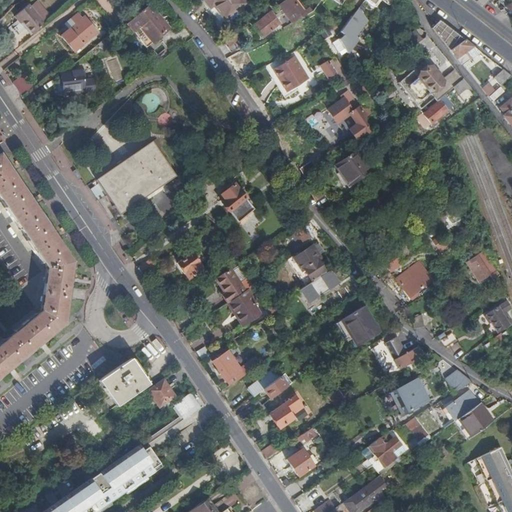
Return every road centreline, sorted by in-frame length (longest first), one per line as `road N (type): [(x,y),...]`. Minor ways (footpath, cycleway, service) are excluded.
road 1 (tertiary): [(290,511),(157,317)]
road 2 (tertiary): [(110,259),(0,97)]
road 3 (residential): [(110,259),(95,309),(98,329),(129,338),(157,317)]
